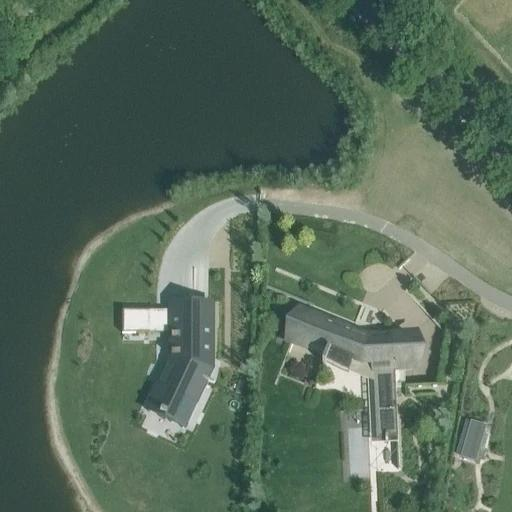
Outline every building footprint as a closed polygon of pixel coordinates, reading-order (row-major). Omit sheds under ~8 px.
[(172,337),(172,361),(170,366),(181,371),(171,392),(160,387),(149,409),(161,415),(160,416),(166,418),(167,417),(173,420),(183,398),(194,404),(205,382),(214,386),(215,384),(201,378),(205,368),(205,360),(210,360),(211,308),(173,307),(172,313),(172,337)] [(152,337),(152,313),(122,313),(122,336),(152,337)] [(172,337),(172,313),(152,313),(152,337),(172,337)] [(303,314),(291,340),(300,344),(325,357),(322,364),(325,366),(326,364),(349,372),(353,362),(358,364),(362,366),(365,368),(369,371),(371,374),(373,378),(374,382),(373,387),(376,439),(385,439),(385,444),(388,444),(388,438),(396,438),(398,470),(399,470),(394,370),(412,369),(412,368),(412,360),(411,346),(410,336),(393,337),(370,338),(367,338),(353,333),(304,313),(303,314)] [(487,429),(471,424),(460,460),(476,465),(487,429)]
